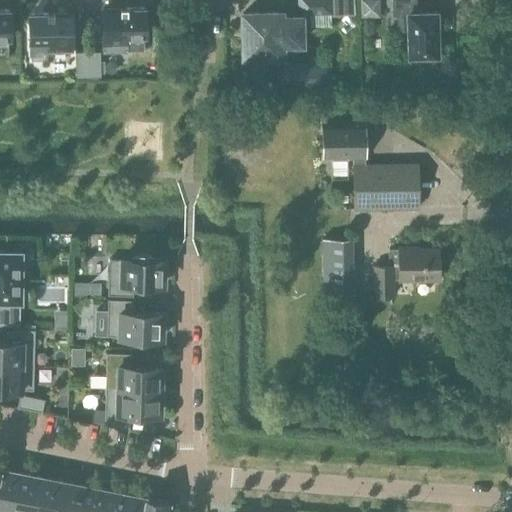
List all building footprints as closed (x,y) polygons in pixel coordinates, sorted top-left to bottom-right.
[(330,11),(329,0),(299,0),(300,12),(330,11)] [(379,0),(360,0),(360,17),(380,16),(379,0)] [(437,54),(436,12),(416,12),(415,0),(392,0),(393,14),(397,14),(398,30),(408,30),(409,55),(417,55),(417,59),(433,58),(433,54),(437,54)] [(145,35),(144,7),(103,8),(103,51),(108,50),(127,50),(127,36),(145,35)] [(0,38),(9,38),(9,10),(0,9),(0,38)] [(281,17),(281,12),(243,13),(244,56),(282,55),(281,43),(301,42),(301,16),(281,17)] [(29,13),(29,41),(48,41),(48,50),(67,50),(71,50),(71,13),(29,13)] [(88,76),(88,51),(75,52),(76,77),(88,76)] [(88,51),(88,76),(100,76),(100,51),(88,51)] [(331,60),(277,62),(278,86),(331,85),(331,60)] [(353,153),(353,164),(364,164),(363,123),(322,124),(323,154),(331,153),(331,158),(347,158),(347,153),(353,153)] [(417,163),(364,164),(353,164),(354,208),(418,207),(417,163)] [(322,239),(323,296),(352,296),(352,239),(322,239)] [(389,265),(373,266),(373,296),(394,296),(393,280),(439,279),(438,247),(418,247),(418,246),(398,247),(398,249),(389,249),(389,265)] [(21,251),(0,250),(0,324),(19,325),(19,300),(20,300),(21,251)] [(108,273),(108,294),(133,295),(133,283),(164,284),(164,259),(152,259),(152,255),(143,253),(133,254),(133,258),(121,258),(121,259),(109,259),(109,273),(108,273)] [(100,282),(88,282),(88,295),(100,295),(100,282)] [(107,298),(106,335),(162,337),(163,312),(132,311),(133,299),(107,298)] [(0,364),(34,365),(35,329),(9,328),(9,341),(0,340),(0,364)] [(71,347),(70,364),(84,365),(85,348),(71,347)] [(106,352),(105,388),(161,389),(161,366),(131,365),(131,352),(106,352)] [(34,365),(0,364),(0,388),(33,389),(34,365)] [(91,409),(91,421),(104,424),(129,429),(130,412),(160,413),(161,389),(105,388),(104,410),(91,409)] [(42,411),(44,398),(20,393),(17,406),(42,411)] [(155,432),(155,424),(142,423),(142,432),(155,432)] [(0,510),(9,511),(10,511),(19,471),(0,467),(0,510)] [(32,511),(40,476),(19,471),(10,511),(32,511)] [(54,511),(61,480),(40,476),(32,511),(54,511)] [(76,511),(82,484),(61,480),(54,511),(76,511)] [(98,511),(104,488),(82,484),(76,511),(98,511)] [(120,511),(125,493),(104,488),(98,511),(120,511)] [(120,511),(142,511),(146,497),(125,493),(120,511)] [(166,511),(168,501),(146,497),(142,511),(166,511)]
